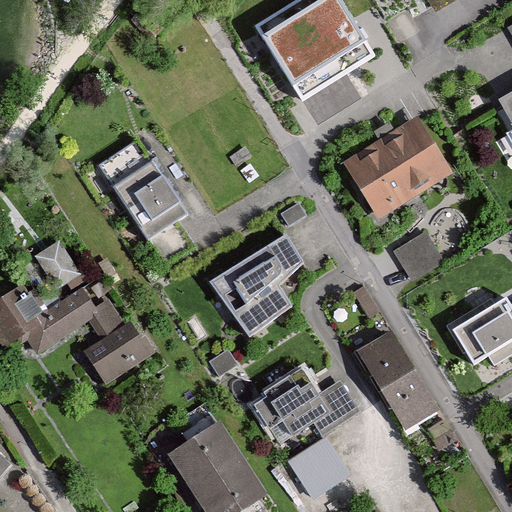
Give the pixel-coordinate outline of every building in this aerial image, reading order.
[(325,0),(267,38),(300,89),(367,47),(336,0),(325,0)] [(511,93),(489,106),(507,138),(504,139),(511,153),(511,93)] [(341,169),(377,224),(448,178),(412,123),(341,169)] [(138,170),(126,152),(93,173),(141,247),(184,219),(148,163),(138,170)] [(392,254),(409,283),(440,265),(423,236),(392,254)] [(272,294),(299,272),(279,242),(203,291),(239,347),(287,316),(272,294)] [(29,263),(54,299),(80,281),(55,245),(29,263)] [(35,360),(86,329),(96,345),(77,357),(97,389),(146,359),(125,324),(119,327),(104,303),(88,312),(76,293),(35,318),(25,301),(13,307),(7,297),(0,300),(0,355),(12,348),(17,356),(28,349),(35,360)] [(511,345),(511,296),(477,320),(495,348),(507,341),(511,346),(511,345)] [(390,415),(403,436),(433,417),(385,340),(355,359),(369,381),(390,415)] [(207,370),(218,384),(236,370),(226,356),(207,370)] [(264,439),(277,431),(286,445),(327,418),(298,374),(257,401),(260,405),(248,413),(264,439)] [(241,511),(261,499),(213,428),(160,464),(192,511),(241,511)] [(283,472),(308,510),(347,484),(322,446),(283,472)]
